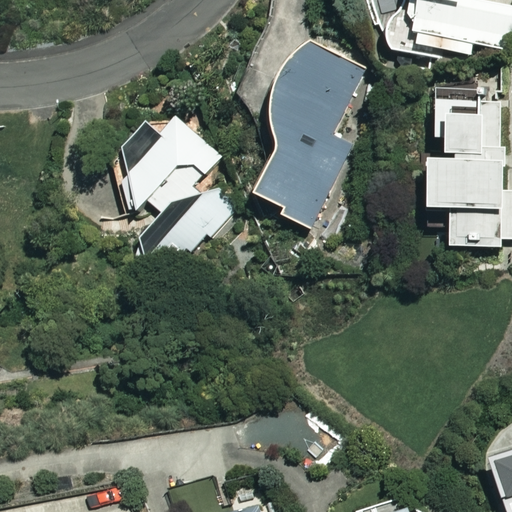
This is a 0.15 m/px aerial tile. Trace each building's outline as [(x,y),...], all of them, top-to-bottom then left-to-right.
[(424,0),(424,8),(409,13),(396,26),(391,43),(395,61),(445,64),(445,59),(477,61),(478,48),(508,50),(511,38),(511,8),(479,2),(480,0),(424,0)] [(291,221),(318,233),(356,146),(341,139),(370,75),(330,57),(315,62),(303,72),(293,83),(286,97),(282,112),(282,128),(290,154),(267,205),(293,217),(291,221)] [(506,107),(445,109),(447,150),(460,150),(460,172),(441,173),(443,225),(460,225),(461,257),(509,256),(508,244),(511,244),(511,154),(507,154),(506,107)] [(166,223),(210,182),(228,159),(178,121),(152,127),(128,158),(147,224),(154,215),(166,223)] [(210,182),(166,223),(140,256),(178,285),(240,204),(210,182)] [(511,504),(511,468),(501,472),(511,504)]
